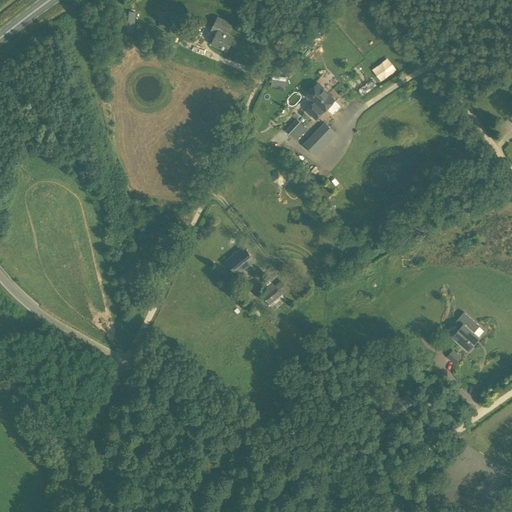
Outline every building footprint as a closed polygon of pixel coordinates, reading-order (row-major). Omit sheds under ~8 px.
[(160,28),(184,26),(183,11),(158,13),(160,28)] [(233,23),(218,16),(211,30),(217,33),(211,45),(227,53),(234,38),(228,35),(229,33),(233,23)] [(294,68),(287,62),(280,70),(287,76),(294,68)] [(305,95),(314,103),(306,111),(315,120),(323,112),(335,100),(317,83),(305,95)] [(296,119),(286,130),(292,136),(303,125),(296,119)] [(316,156),(337,134),(325,122),(303,144),(316,156)] [(237,275),(255,261),(244,247),(226,261),(237,275)] [(274,310),(286,300),(272,282),(266,287),(268,290),(261,295),(274,310)] [(467,353),(480,338),(474,333),(480,326),(464,312),(456,322),(457,323),(455,325),(459,329),(451,339),(467,353)] [(455,363),(460,357),(453,350),(448,357),(455,363)] [(387,421),(414,403),(408,395),(382,413),(387,421)]
